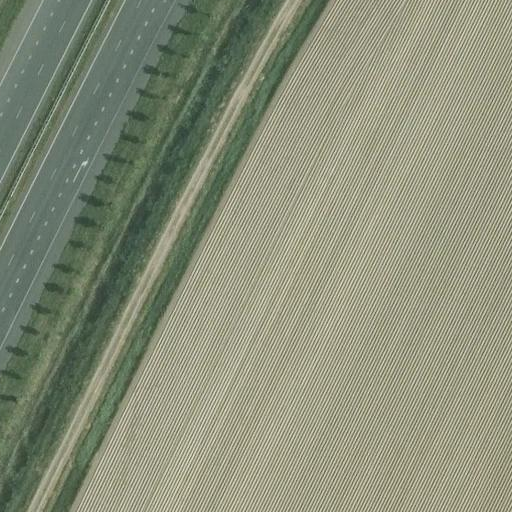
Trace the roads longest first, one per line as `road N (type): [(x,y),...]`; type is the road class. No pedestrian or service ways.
road 1 (track): [(36,511),(148,279),(297,0)]
road 2 (motorway): [(0,285),(143,0)]
road 3 (motorway): [(76,0),(0,153)]
